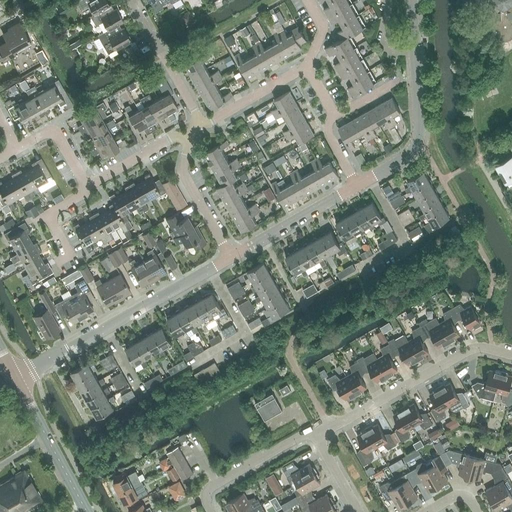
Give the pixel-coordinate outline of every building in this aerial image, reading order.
[(69,0),(57,7),(61,15),(75,7),(70,0),(69,0)] [(110,6),(109,5),(106,0),(76,0),(82,10),(90,6),(94,14),(95,14),(110,6)] [(148,0),(156,12),(163,8),(161,6),(169,1),(170,3),(171,3),(176,0),(148,0)] [(327,16),(349,3),(347,0),(328,0),(327,1),(330,5),(323,9),(327,16)] [(511,0),(475,0),(475,5),(484,9),(485,24),(494,28),(494,36),(501,40),(511,39),(511,38),(511,0)] [(341,24),(356,15),(349,3),(327,16),(331,23),(338,19),(341,24)] [(118,25),(124,22),(116,9),(115,10),(111,4),(109,5),(110,6),(95,14),(94,14),(90,16),(96,26),(103,21),(108,30),(118,25)] [(271,20),(278,16),(272,7),(265,11),(271,20)] [(340,40),(347,36),(363,27),(356,15),(341,24),(343,28),(336,32),(340,40)] [(302,20),(306,30),(313,27),(310,18),(302,20)] [(2,44),(10,57),(17,52),(15,48),(30,39),(21,23),(3,33),(8,41),(2,44)] [(277,31),(275,27),(272,23),(269,25),(273,33),(277,31)] [(275,27),(277,31),(290,53),(301,47),(299,44),(305,40),(297,26),(291,30),(292,33),(286,36),(284,33),(286,32),(281,23),(275,27)] [(259,39),(255,34),(250,24),(248,26),(253,34),(251,35),(255,42),(259,39)] [(121,29),(118,25),(108,30),(97,36),(98,38),(94,41),(98,49),(103,46),(108,54),(131,41),(123,27),(121,29)] [(250,34),(246,27),(240,30),(245,37),(250,34)] [(280,59),(290,53),(277,31),(273,33),(278,41),(271,45),(280,59)] [(338,56),(353,47),(347,36),(340,40),(325,48),(329,55),(335,51),(338,56)] [(280,59),(271,45),(264,49),(260,41),(256,43),(269,66),(280,59)] [(259,72),(269,66),(256,43),(252,45),(257,53),(250,57),(259,72)] [(10,57),(2,44),(0,45),(0,58),(2,61),(10,57)] [(338,71),(360,59),(353,47),(338,56),(341,61),(334,65),(338,71)] [(192,77),(206,68),(202,62),(211,57),(208,53),(200,58),(186,66),(192,77)] [(259,72),(250,57),(243,61),(239,53),(235,55),(239,63),(248,78),(259,72)] [(351,79),(367,70),(360,59),(338,71),(342,78),(348,75),(351,79)] [(37,72),(43,69),(46,77),(51,74),(45,61),(34,66),(37,72)] [(198,87),(220,74),(218,70),(210,75),(206,68),(192,77),(198,87)] [(367,70),(351,79),(354,84),(347,88),(351,95),(373,82),(367,70)] [(245,83),(242,77),(241,77),(238,71),(233,73),(239,86),(245,83)] [(204,98),(218,89),(214,83),(223,78),(220,74),(198,87),(204,98)] [(142,80),(146,87),(151,85),(147,78),(142,80)] [(159,99),(171,120),(175,118),(172,113),(178,109),(169,94),(173,92),(164,78),(156,82),(164,96),(159,99)] [(44,90),(53,105),(59,101),(61,105),(65,102),(60,92),(65,89),(59,79),(48,84),(50,87),(44,90)] [(53,105),(44,90),(39,93),(34,85),(30,88),(45,114),(49,111),(47,108),(53,105)] [(41,116),(45,114),(30,88),(25,90),(30,98),(24,101),(33,116),(39,113),(41,116)] [(218,89),(204,98),(210,108),(224,100),(232,95),(230,92),(222,96),(218,89)] [(272,115),(295,102),(289,91),(274,100),(278,107),(270,112),(272,115)] [(171,120),(159,99),(154,102),(149,94),(144,97),(158,121),(163,118),(166,123),(171,120)] [(153,124),(158,121),(144,97),(139,99),(144,107),(139,110),(151,132),(156,129),(153,124)] [(380,103),(393,126),(397,124),(393,117),(400,113),(391,97),(380,103)] [(28,119),(33,116),(24,101),(19,104),(18,102),(8,107),(14,118),(19,115),(25,125),(30,122),(28,119)] [(80,131),(102,118),(106,115),(104,110),(106,109),(102,102),(94,107),(95,109),(79,118),(82,123),(77,126),(80,131)] [(109,104),(112,111),(118,109),(115,102),(109,104)] [(286,121),(301,113),(295,102),(272,115),(274,119),(282,114),(286,121)] [(390,128),(393,126),(380,103),(370,109),(378,125),(385,121),(390,128)] [(151,132),(139,110),(134,113),(129,105),(124,108),(129,116),(128,116),(138,133),(143,130),(146,135),(151,132)] [(371,129),(378,125),(370,109),(359,115),(372,138),(376,136),(371,129)] [(285,137),(307,123),(301,113),(286,121),(290,128),(282,133),(285,137)] [(368,141),(372,138),(359,115),(349,121),(357,137),(364,133),(368,141)] [(91,138),(115,124),(112,119),(105,123),(102,118),(80,131),(82,135),(88,132),(91,138)] [(350,141),(357,137),(349,121),(338,127),(347,143),(351,151),(354,149),(350,141)] [(285,137),(286,140),(294,136),(298,143),(313,134),(307,123),(285,137)] [(91,151),(113,138),(110,133),(117,128),(115,124),(91,138),(94,143),(88,146),(91,151)] [(113,138),(91,151),(94,155),(99,152),(102,158),(119,148),(126,144),(123,139),(116,143),(113,138)] [(210,165),(225,156),(221,149),(229,145),(227,141),(219,146),(219,145),(204,154),(210,165)] [(261,150),(255,153),(260,161),(265,159),(261,150)] [(216,175),(239,162),(237,158),(229,163),(225,156),(210,165),(216,175)] [(313,159),(327,182),(337,176),(329,161),(323,165),(318,157),(313,159)] [(511,157),(496,166),(506,183),(511,179),(511,157)] [(27,170),(36,185),(42,182),(43,184),(53,178),(41,158),(31,164),(33,167),(27,170)] [(283,158),(274,164),(281,176),(291,170),(283,158)] [(316,188),(327,182),(313,159),(310,161),(315,169),(308,173),(316,188)] [(232,180),(232,181),(238,178),(233,170),(241,166),(239,162),(216,175),(222,186),(232,180)] [(265,172),(275,169),(273,162),(263,165),(265,172)] [(316,188),(308,173),(302,177),(297,169),(293,171),(306,194),(316,188)] [(36,185),(27,170),(22,173),(20,170),(15,172),(30,198),(35,196),(31,188),(36,185)] [(429,180),(426,175),(427,174),(425,170),(407,181),(410,186),(405,189),(407,193),(413,190),(429,180)] [(296,200),(306,194),(293,171),(289,173),(294,181),(287,185),(296,200)] [(26,201),(30,198),(15,172),(11,175),(13,178),(8,181),(16,196),(22,193),(26,201)] [(164,189),(161,183),(158,177),(153,180),(148,173),(144,176),(146,180),(140,183),(149,197),(154,194),(155,196),(165,191),(164,189)] [(164,189),(174,183),(171,177),(161,183),(164,189)] [(434,189),(431,184),(432,183),(430,179),(429,180),(413,190),(418,199),(434,189)] [(16,196),(8,181),(2,184),(0,181),(0,180),(0,189),(7,202),(11,210),(15,207),(11,199),(16,196)] [(236,188),(232,181),(232,180),(222,186),(217,189),(223,199),(245,186),(243,183),(236,188)] [(296,200),(287,185),(280,189),(276,181),(272,183),(276,191),(285,206),(296,200)] [(149,197),(140,183),(135,186),(133,182),(128,185),(143,211),(148,208),(143,201),(149,197)] [(167,194),(177,188),(174,183),(164,189),(165,191),(167,194)] [(139,214),(143,211),(128,185),(124,187),(126,191),(121,194),(129,209),(134,206),(139,214)] [(229,210),(243,201),(240,195),(247,191),(245,186),(223,199),(229,210)] [(170,199),(180,193),(177,188),(167,194),(170,199)] [(439,198),(436,193),(437,192),(435,188),(434,189),(418,199),(423,207),(439,198)] [(391,202),(402,196),(399,190),(388,197),(391,202)] [(265,195),(268,201),(275,196),(272,191),(265,195)] [(129,209),(121,194),(115,197),(113,193),(108,196),(112,203),(113,203),(123,222),(128,220),(123,212),(129,209)] [(173,204),(183,198),(180,193),(170,199),(173,204)] [(402,196),(391,202),(394,208),(405,201),(402,196)] [(445,207),(444,207),(441,201),(442,200),(440,197),(439,198),(423,207),(426,213),(420,216),(422,220),(428,217),(445,207)] [(183,198),(173,204),(176,209),(186,203),(183,198)] [(235,220),(257,207),(256,204),(248,209),(243,201),(229,210),(235,220)] [(29,217),(43,209),(38,202),(25,210),(29,217)] [(363,207),(373,224),(378,221),(380,225),(386,222),(383,217),(381,218),(372,202),(366,206),(365,204),(362,206),(363,208),(363,207)] [(127,229),(123,222),(113,203),(112,203),(107,206),(109,209),(104,212),(113,227),(118,224),(122,232),(124,232),(127,229)] [(445,207),(428,217),(431,221),(424,225),(427,229),(428,229),(430,232),(444,224),(442,221),(450,216),(446,210),(448,209),(446,206),(444,207),(445,207)] [(257,207),(235,220),(241,231),(256,223),(252,216),(260,212),(257,207)] [(375,227),(373,224),(363,207),(363,208),(357,211),(356,209),(353,211),(354,213),(355,213),(364,229),(369,226),(371,230),(375,227)] [(401,220),(412,213),(409,208),(398,215),(401,220)] [(113,227),(104,212),(99,215),(97,212),(92,214),(107,241),(108,240),(112,239),(107,230),(113,227)] [(173,238),(193,226),(186,215),(181,218),(178,212),(166,219),(173,231),(170,233),(173,238)] [(366,232),(364,229),(355,213),(354,213),(348,216),(347,214),(344,216),(345,218),(355,234),(360,231),(362,235),(366,232)] [(412,213),(401,220),(404,226),(416,219),(412,213)] [(103,244),(107,241),(92,214),(87,217),(90,221),(84,224),(93,238),(98,235),(103,244)] [(358,239),(355,234),(345,218),(339,221),(338,219),(335,221),(348,244),(358,239)] [(123,222),(127,229),(132,227),(128,220),(123,222)] [(93,238),(84,224),(79,227),(77,223),(72,226),(83,244),(88,252),(92,250),(87,241),(93,238)] [(193,226),(173,238),(176,243),(181,240),(184,246),(186,245),(190,252),(192,253),(194,253),(195,251),(196,249),(195,249),(206,242),(196,225),(193,226)] [(14,247),(29,239),(26,234),(30,232),(27,226),(17,232),(14,227),(3,233),(9,243),(11,242),(14,247)] [(422,232),(423,232),(420,226),(408,233),(413,241),(424,235),(422,232)] [(383,242),(386,247),(398,240),(392,230),(385,234),(388,239),(383,242)] [(148,246),(155,242),(148,231),(142,235),(148,246)] [(322,236),(332,252),(336,250),(339,255),(347,251),(342,241),(339,243),(331,231),(325,234),(324,233),(321,235),(322,236)] [(323,257),(332,252),(322,236),(316,239),(315,238),(312,240),(313,241),(323,257)] [(12,262),(38,247),(35,242),(32,244),(29,239),(14,247),(17,253),(9,257),(12,262)] [(327,263),(323,257),(313,241),(307,244),(306,243),(303,245),(304,246),(314,263),(319,260),(322,266),(326,264),(327,263)] [(163,244),(158,247),(161,253),(167,250),(163,244)] [(79,262),(89,256),(83,245),(73,251),(79,262)] [(305,268),(314,263),(304,246),(298,249),(298,248),(294,250),(295,251),(305,268)] [(25,267),(40,259),(37,254),(41,252),(38,247),(12,262),(14,266),(22,262),(25,267)] [(114,250),(120,262),(127,258),(120,247),(114,250)] [(142,261),(153,279),(165,272),(151,249),(146,252),(149,257),(142,261)] [(365,252),(368,257),(373,254),(370,249),(365,252)] [(114,266),(120,262),(114,250),(107,254),(114,266)] [(305,268),(295,251),(290,254),(289,253),(286,255),(292,266),(290,267),(290,269),(292,273),(293,273),(295,272),(296,273),(301,270),(304,276),(308,274),(305,268)] [(171,269),(176,266),(169,253),(164,257),(171,269)] [(40,259),(25,267),(28,273),(26,274),(32,284),(43,278),(40,273),(50,267),(47,262),(43,264),(40,259)] [(153,279),(142,261),(137,264),(134,259),(129,262),(132,267),(131,268),(141,286),(153,279)] [(253,280),(269,271),(266,265),(267,265),(265,261),(247,271),(250,277),(245,280),(247,284),(253,281),(253,280)] [(326,264),(322,266),(324,269),(326,271),(327,270),(329,275),(331,274),(326,264)] [(342,270),(346,276),(356,270),(353,264),(342,270)] [(80,270),(86,282),(93,278),(86,266),(80,270)] [(258,289),(274,280),(271,275),(273,274),(271,270),(269,271),(253,280),(253,281),(256,286),(252,288),(254,292),(258,290),(258,289)] [(341,279),(346,276),(342,270),(337,273),(341,279)] [(108,281),(118,299),(130,292),(119,274),(108,281)] [(324,280),(328,286),(334,282),(330,277),(324,280)] [(70,296),(74,302),(82,316),(93,310),(88,301),(93,298),(82,279),(75,284),(77,292),(70,296)] [(118,299),(108,281),(102,284),(99,279),(94,282),(97,287),(96,287),(107,305),(118,299)] [(263,298),(279,289),(276,283),(278,282),(276,279),(274,280),(258,289),(258,290),(261,295),(255,298),(258,302),(263,299),(263,298)] [(323,289),(328,286),(324,280),(319,283),(323,289)] [(231,293),(242,287),(239,282),(228,288),(231,293)] [(304,291),(308,297),(319,291),(315,285),(304,291)] [(242,287),(231,293),(234,299),(245,292),(242,287)] [(268,307),(285,298),(282,292),(283,292),(281,288),(279,289),(263,298),(263,299),(268,307)] [(59,292),(61,297),(70,294),(68,289),(59,292)] [(34,317),(46,338),(59,330),(49,312),(55,309),(45,291),(39,294),(48,309),(34,317)] [(212,315),(213,314),(218,312),(221,318),(228,315),(224,308),(221,309),(212,293),(206,297),(205,295),(202,297),(203,299),(212,315)] [(82,316),(74,302),(70,296),(64,299),(55,305),(61,316),(66,314),(71,323),(82,316)] [(285,298),(268,307),(272,315),(268,317),(271,322),(282,316),(280,313),(290,307),(286,301),(288,300),(286,297),(285,298)] [(213,314),(212,315),(203,299),(197,302),(196,300),(193,302),(194,304),(203,320),(209,317),(211,321),(215,319),(213,314)] [(241,311),(252,305),(249,300),(238,306),(241,311)] [(203,320),(194,304),(188,307),(187,305),(184,307),(185,309),(194,325),(195,325),(200,322),(201,324),(204,322),(203,320)] [(452,308),(458,319),(463,316),(471,329),(476,326),(476,327),(482,325),(480,317),(479,317),(471,306),(465,309),(460,304),(452,308)] [(252,305),(241,311),(244,317),(255,310),(252,305)] [(453,322),(458,319),(452,308),(443,313),(446,320),(440,324),(451,343),(455,339),(455,338),(460,335),(453,322)] [(195,325),(194,325),(185,309),(179,312),(178,310),(175,312),(176,314),(185,330),(187,329),(191,327),(194,333),(199,331),(195,325)] [(187,329),(185,330),(176,314),(171,317),(170,315),(166,317),(177,335),(182,332),(185,337),(190,334),(187,329)] [(260,317),(249,324),(252,329),(263,323),(260,317)] [(451,343),(440,324),(436,317),(428,322),(426,318),(419,323),(421,326),(427,337),(432,334),(439,347),(445,344),(445,345),(450,343),(451,343)] [(226,338),(235,333),(237,332),(233,324),(222,331),(226,338)] [(422,340),(427,337),(421,326),(412,331),(414,338),(409,341),(420,361),(420,360),(424,356),(429,353),(422,340)] [(162,349),(163,349),(172,344),(162,327),(156,331),(156,329),(152,331),(153,332),(162,349)] [(373,344),(378,341),(380,345),(388,342),(382,329),(369,335),(373,344)] [(163,349),(162,349),(153,332),(147,336),(146,334),(143,336),(144,338),(153,354),(154,354),(159,351),(162,357),(166,354),(163,349)] [(214,337),(217,343),(222,340),(219,335),(214,337)] [(420,361),(409,341),(405,335),(395,340),(394,338),(388,341),(390,344),(396,355),(401,352),(408,364),(413,362),(414,362),(419,360),(420,361)] [(212,346),(217,343),(214,337),(209,340),(212,346)] [(154,354),(153,354),(144,338),(138,341),(138,339),(134,341),(135,342),(144,359),(145,359),(150,356),(153,362),(157,359),(154,354)] [(145,359),(144,359),(135,342),(130,346),(129,344),(125,346),(131,357),(130,358),(129,359),(132,364),(134,365),(135,364),(141,361),(144,367),(148,365),(145,359)] [(200,353),(196,348),(193,342),(188,345),(194,356),(200,353)] [(391,358),(396,355),(390,344),(381,348),(383,355),(378,359),(389,378),(393,374),(393,373),(398,370),(391,358)] [(389,378),(378,359),(374,352),(364,358),(363,356),(358,360),(359,361),(365,372),(370,369),(377,382),(382,379),(383,380),(388,378),(389,379),(389,378)] [(103,366),(115,359),(111,354),(100,360),(103,366)] [(115,359),(103,366),(107,371),(118,365),(115,359)] [(75,382),(77,381),(93,372),(97,370),(94,365),(93,364),(91,360),(71,372),(75,378),(73,379),(75,382)] [(173,366),(176,372),(187,366),(184,360),(173,366)] [(359,375),(365,372),(359,361),(350,366),(352,373),(347,376),(358,396),(358,395),(362,392),(362,391),(367,388),(359,375)] [(209,366),(216,377),(222,373),(215,362),(209,366)] [(171,375),(176,372),(173,366),(168,369),(171,375)] [(211,380),(216,377),(209,366),(205,369),(211,380)] [(206,383),(211,380),(205,369),(200,372),(206,383)] [(494,400),(496,393),(502,371),(496,371),(496,372),(490,370),(486,384),(478,382),(472,385),(480,398),(482,397),(494,400)] [(502,371),(496,393),(503,394),(502,402),(506,403),(507,406),(511,403),(511,391),(509,390),(511,379),(511,376),(507,375),(508,374),(502,371),(503,371),(502,371)] [(80,391),(82,390),(98,380),(93,372),(77,381),(80,387),(78,388),(80,391)] [(114,383),(125,377),(122,372),(111,378),(114,383)] [(201,385),(206,383),(200,372),(195,375),(201,385)] [(358,396),(347,376),(341,380),(336,374),(327,379),(334,390),(339,387),(346,400),(351,397),(352,398),(357,396),(358,396)] [(147,388),(158,382),(155,376),(144,383),(147,388)] [(125,377),(114,383),(117,389),(128,383),(125,377)] [(85,400),(87,399),(104,389),(101,385),(105,383),(102,378),(98,380),(82,390),(85,396),(84,396),(85,400)] [(439,387),(450,406),(453,411),(455,412),(463,407),(464,409),(470,405),(463,393),(458,396),(450,383),(445,386),(445,385),(439,387),(439,386),(439,387)] [(283,396),(291,391),(288,385),(280,389),(283,396)] [(109,399),(109,398),(106,394),(110,391),(107,387),(104,389),(87,399),(90,404),(89,405),(91,409),(92,408),(109,399)] [(444,410),(450,406),(439,387),(435,391),(435,392),(430,395),(437,407),(432,410),(438,421),(446,417),(444,410)] [(135,395),(132,390),(121,396),(124,402),(135,395)] [(265,420),(283,411),(273,393),(256,403),(265,420)] [(109,399),(92,408),(95,414),(94,415),(96,418),(106,412),(107,414),(110,414),(113,412),(114,410),(113,408),(114,407),(111,402),(116,399),(114,395),(109,398),(109,399)] [(403,407),(414,427),(420,424),(425,429),(433,424),(427,413),(421,416),(414,404),(409,406),(403,407)] [(408,430),(414,427),(403,407),(402,407),(403,408),(398,411),(399,412),(394,415),(401,428),(396,431),(402,442),(410,437),(408,430)] [(397,445),(391,434),(385,437),(378,424),(373,427),(372,426),(367,428),(367,427),(366,428),(378,447),(383,444),(388,450),(397,445)] [(428,432),(431,439),(441,434),(438,427),(428,432)] [(372,451),(378,447),(366,428),(367,428),(362,432),(363,433),(358,436),(365,448),(357,453),(364,466),(372,461),(371,459),(374,458),(372,451)] [(420,439),(413,443),(415,448),(423,444),(420,439)] [(170,459),(181,452),(178,447),(167,453),(170,459)] [(401,456),(406,466),(417,461),(412,450),(401,456)] [(469,478),(475,456),(450,450),(441,455),(447,466),(453,462),(461,464),(459,473),(464,474),(464,475),(469,478)] [(173,464),(184,458),(181,452),(170,459),(173,464)] [(442,469),(447,466),(441,455),(432,459),(434,465),(429,468),(440,488),(440,487),(444,483),(448,480),(442,469)] [(495,478),(506,472),(501,463),(475,456),(469,478),(470,478),(475,478),(476,477),(481,479),(483,470),(491,473),(495,478)] [(176,469),(187,463),(184,458),(173,464),(176,469)] [(440,488),(429,468),(425,462),(424,463),(423,463),(422,462),(417,465),(416,467),(417,468),(411,472),(417,482),(422,479),(429,491),(433,489),(434,489),(439,487),(439,488),(440,488)] [(180,474),(190,468),(187,463),(176,469),(180,474)] [(293,486),(318,472),(317,472),(313,468),(312,468),(310,464),(298,471),(295,465),(284,471),(288,477),(293,486)] [(190,468),(180,474),(183,480),(193,473),(190,468)] [(378,481),(387,476),(382,468),(373,473),(378,481)] [(24,471),(0,485),(0,511),(22,511),(42,500),(24,471)] [(114,482),(120,493),(133,486),(142,482),(136,471),(128,475),(114,482)] [(318,472),(293,486),(298,496),(296,497),(300,502),(312,495),(309,490),(321,483),(318,479),(319,478),(317,473),(318,473),(318,472)] [(412,486),(417,482),(411,472),(405,475),(408,480),(399,485),(410,505),(410,504),(414,500),(418,497),(412,486)] [(489,501),(511,488),(511,483),(506,472),(495,478),(498,484),(486,490),(489,495),(488,495),(490,501),(489,501)] [(180,479),(167,485),(174,500),(187,494),(180,479)] [(410,505),(399,485),(392,489),(388,482),(380,487),(387,500),(392,496),(399,508),(403,505),(404,506),(409,504),(409,505),(410,505)] [(133,486),(120,493),(125,504),(139,497),(147,493),(145,488),(136,493),(133,486)] [(511,508),(511,488),(489,501),(490,501),(494,506),(495,505),(497,510),(509,503),(511,508)] [(288,503),(295,499),(291,492),(284,496),(288,503)] [(248,511),(249,511),(261,505),(258,499),(256,500),(255,498),(248,500),(244,493),(227,503),(230,509),(229,510),(229,511),(236,511),(246,507),(248,511)] [(312,511),(314,511),(313,511),(317,511),(335,502),(334,502),(330,498),(329,498),(327,494),(315,500),(312,495),(300,502),(299,503),(305,511),(306,511),(312,511)] [(337,511),(335,509),(336,508),(334,503),(335,503),(335,502),(317,511),(337,511)]
